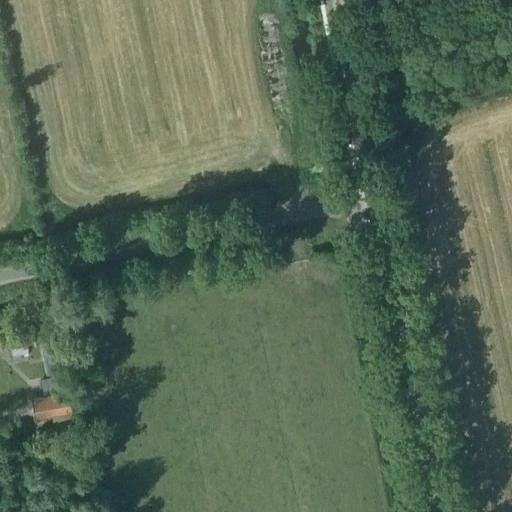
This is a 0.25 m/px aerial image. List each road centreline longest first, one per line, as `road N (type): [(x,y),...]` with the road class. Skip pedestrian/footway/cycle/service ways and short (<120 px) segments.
road 1 (unclassified): [(0,265),(372,193)]
road 2 (unclassified): [(446,511),(372,193)]
